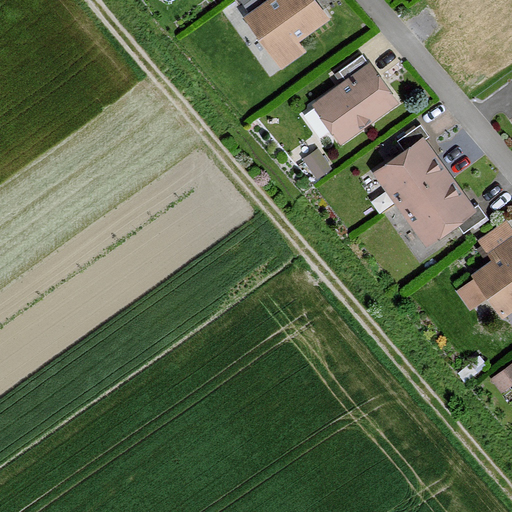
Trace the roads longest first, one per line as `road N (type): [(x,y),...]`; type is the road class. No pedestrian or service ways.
road 1 (track): [(511,502),(92,0)]
road 2 (residential): [(363,0),(511,174)]
